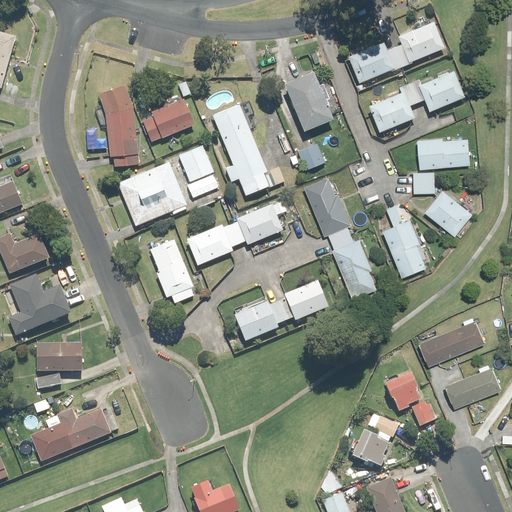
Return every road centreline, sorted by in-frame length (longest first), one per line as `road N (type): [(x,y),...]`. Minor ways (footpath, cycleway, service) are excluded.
road 1 (residential): [(77,0),(58,69),(61,164),(131,327),(182,418)]
road 2 (residential): [(367,0),(270,28),(158,8)]
